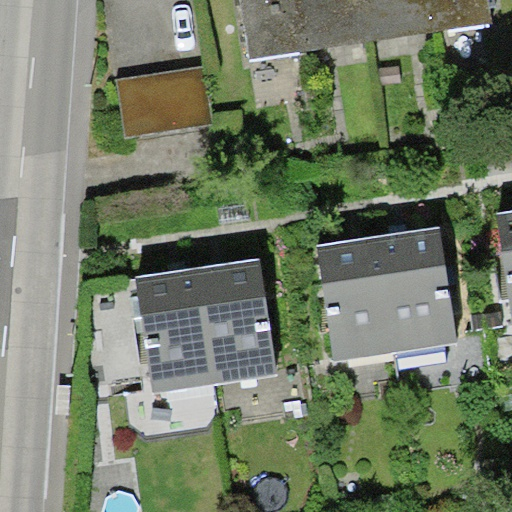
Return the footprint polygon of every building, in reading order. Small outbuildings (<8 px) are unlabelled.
[(243,0),(253,58),(490,19),(486,0),(243,0)] [(214,66),(125,81),(135,142),(224,127),(214,66)] [(511,214),(496,217),(511,322),(511,214)] [(448,229),(323,251),(343,363),(468,341),(448,229)] [(272,265),(142,282),(158,400),(287,383),(272,265)]
